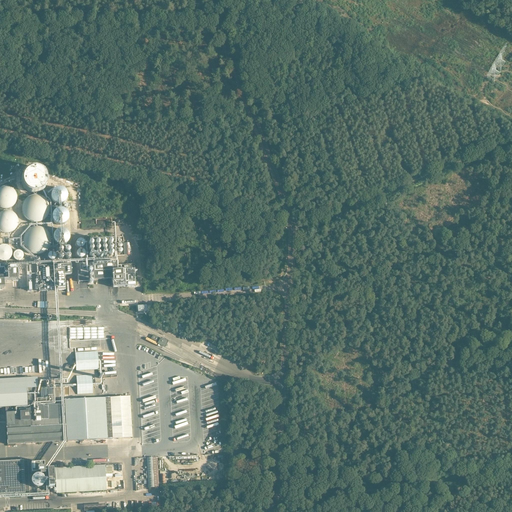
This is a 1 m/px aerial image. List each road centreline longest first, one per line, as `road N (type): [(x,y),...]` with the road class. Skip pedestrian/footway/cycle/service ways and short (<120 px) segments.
road 1 (tertiary): [(273,511),(292,229),(211,0)]
road 2 (track): [(0,146),(292,229)]
road 3 (track): [(511,471),(276,506)]
road 4 (track): [(511,141),(292,229)]
road 5 (unknown): [(133,438),(130,490),(0,501)]
road 6 (unknown): [(133,438),(0,450)]
road 7 (unknown): [(0,313),(129,322)]
